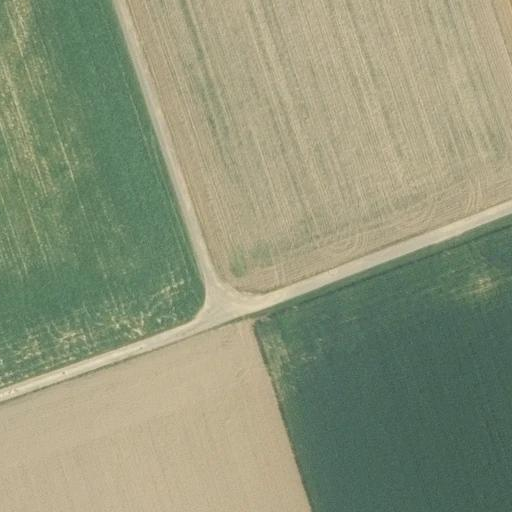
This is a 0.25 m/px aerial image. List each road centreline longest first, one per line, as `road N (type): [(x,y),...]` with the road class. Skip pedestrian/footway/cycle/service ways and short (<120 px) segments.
road 1 (track): [(511,208),(0,397)]
road 2 (track): [(219,320),(114,0)]
